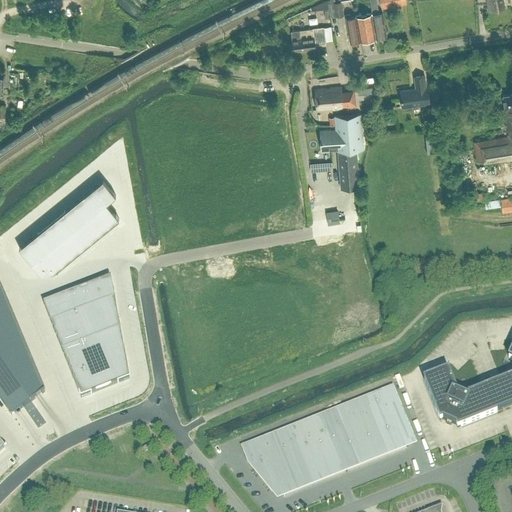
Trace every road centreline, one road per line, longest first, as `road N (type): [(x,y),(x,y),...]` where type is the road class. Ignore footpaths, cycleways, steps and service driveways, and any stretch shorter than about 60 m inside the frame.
road 1 (unclassified): [(163,413),(142,279),(147,265),(312,234)]
road 2 (residential): [(251,74),(511,32)]
road 3 (unclassified): [(0,494),(78,435),(142,412),(163,413)]
road 4 (unknown): [(355,215),(380,346)]
road 5 (unclassified): [(240,511),(163,413)]
road 6 (unclassified): [(345,511),(457,468)]
